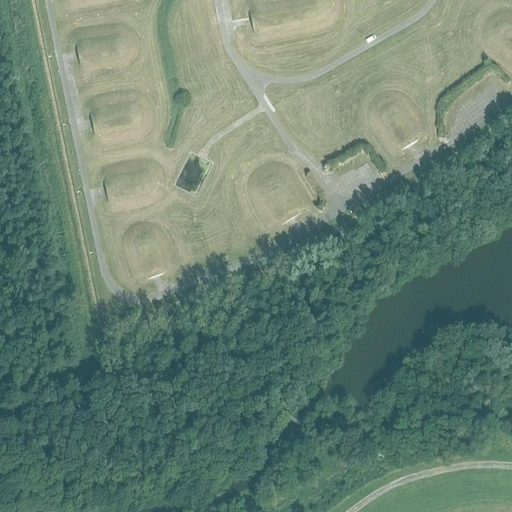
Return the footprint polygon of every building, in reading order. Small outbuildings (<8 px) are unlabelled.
[(316,0),(298,0),(254,9),(255,16),(251,16),(249,9),(250,17),(252,25),(254,32),(253,25),(257,24),(258,30),(320,18),(318,7),(316,0)] [(81,50),(77,51),(76,43),(75,43),(77,51),(79,59),(80,67),(81,67),(79,59),(83,58),(85,65),(119,57),(115,36),(80,43),(81,50)] [(96,118),(92,119),(90,112),(91,119),(93,128),(95,135),(93,128),(98,127),(99,133),(133,126),(129,105),(94,112),(96,118)] [(415,142),(413,138),(418,135),(403,110),(384,121),(400,146),(405,143),(407,146),(401,150),(408,146),(415,142),(422,138),(421,138),(415,142)] [(105,186),(104,178),(103,178),(105,186),(107,194),(108,202),(109,202),(107,194),(111,193),(112,200),(147,192),(143,171),(108,178),(109,185),(105,186)] [(295,216),(293,212),(299,209),(284,184),(265,195),(280,220),(286,217),(288,220),(282,224),(282,225),(288,221),(296,216),(302,212),(295,216)] [(159,268),(158,264),(164,262),(154,234),(134,242),(144,269),(150,267),(151,271),(144,274),(151,271),(159,268),(167,266),(167,265),(159,268)]
